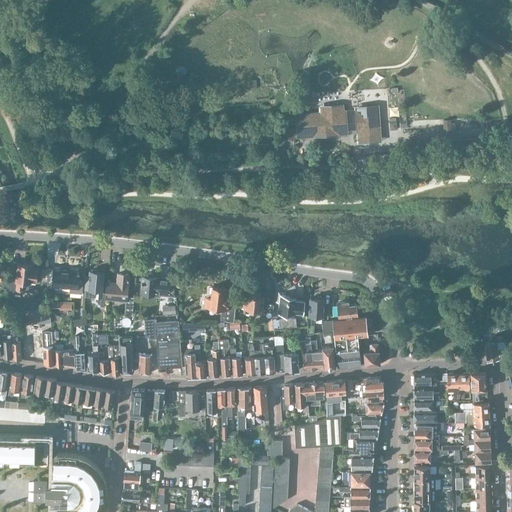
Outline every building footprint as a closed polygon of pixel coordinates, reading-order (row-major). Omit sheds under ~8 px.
[(324,115),(298,116),(299,134),(345,131),(344,113),(340,113),(339,105),(323,106),(324,115)] [(378,140),(376,106),(357,107),(359,141),(378,140)] [(443,131),(451,131),(451,119),(442,120),(443,131)] [(405,132),(404,122),(395,122),(395,133),(405,132)] [(295,129),(285,127),(284,138),(294,140),(295,129)] [(2,291),(8,292),(8,282),(3,282),(4,275),(1,274),(2,261),(0,260),(0,286),(2,287),(2,291)] [(22,293),(25,291),(26,283),(31,283),(31,282),(37,282),(38,274),(35,274),(37,265),(18,263),(15,280),(14,280),(14,279),(8,278),(8,282),(8,292),(22,293)] [(81,292),(82,281),(79,281),(79,271),(78,271),(78,269),(70,268),(70,270),(62,270),(62,268),(53,267),(53,269),(46,269),(47,286),(48,286),(49,303),(53,303),(54,286),(71,288),(70,292),(81,292)] [(104,307),(105,299),(106,293),(102,292),(102,291),(104,272),(97,271),(97,269),(92,269),(92,270),(90,270),(89,276),(86,276),(85,288),(85,297),(96,298),(96,300),(101,306),(104,307)] [(175,278),(153,277),(153,275),(152,273),(151,273),(149,273),(148,273),(146,274),(146,276),(143,275),(141,293),(176,296),(175,278)] [(126,301),(124,314),(132,314),(134,298),(127,297),(129,275),(118,274),(117,283),(107,282),(106,293),(105,299),(126,301)] [(206,303),(206,305),(208,306),(209,306),(209,307),(222,309),(220,320),(233,321),(235,305),(228,304),(230,288),(212,286),(211,298),(209,298),(207,299),(206,301),(206,303)] [(243,291),(241,307),(244,307),(244,308),(261,311),(259,322),(264,323),(264,311),(269,311),(269,310),(273,310),(274,305),(272,305),(273,293),(259,291),(257,291),(256,289),(251,288),(250,290),(248,290),(248,291),(243,291)] [(278,292),(277,302),(279,302),(278,313),(285,314),(285,318),(279,318),(280,327),(296,326),(295,318),(292,318),(291,316),(294,316),(294,314),(304,315),(305,301),(295,300),(296,297),(289,296),(289,295),(285,294),(285,293),(278,292)] [(309,316),(306,316),(306,317),(307,324),(314,324),(314,317),(323,318),(324,299),(310,298),(309,316)] [(337,302),(339,319),(357,317),(356,303),(349,304),(349,301),(337,302)] [(51,322),(49,308),(19,310),(21,323),(51,322)] [(357,317),(339,319),(332,320),(333,333),(334,340),(337,367),(361,365),(360,363),(358,337),(363,336),(367,335),(365,316),(357,317)] [(156,319),(144,319),(145,336),(147,336),(149,338),(157,337),(156,321),(156,319)] [(177,321),(177,320),(156,321),(157,337),(159,370),(167,369),(166,367),(185,366),(184,352),(180,353),(179,336),(178,330),(178,323),(177,321)] [(239,327),(240,327),(239,321),(229,322),(230,329),(240,328),(239,327)] [(95,329),(95,333),(92,333),(92,337),(92,354),(87,354),(88,369),(98,371),(98,352),(97,343),(97,336),(97,334),(97,333),(97,329),(95,329)] [(22,359),(20,341),(18,342),(17,337),(15,337),(14,330),(10,330),(11,335),(12,358),(22,359)] [(53,349),(53,345),(52,330),(41,331),(43,346),(44,363),(54,364),(53,349)] [(502,333),(496,334),(499,357),(510,355),(506,338),(503,338),(502,333)] [(103,334),(97,334),(97,336),(97,343),(103,343),(108,342),(108,334),(103,334)] [(301,345),(301,351),(303,364),(304,369),(314,368),(311,340),(310,334),(308,334),(305,334),(306,345),(301,345)] [(499,357),(496,334),(490,336),(490,341),(484,342),(486,358),(487,360),(499,357)] [(11,358),(9,339),(9,335),(1,335),(3,357),(11,358)] [(133,372),(132,361),(133,352),(132,336),(119,336),(119,344),(120,352),(120,371),(133,372)] [(365,351),(363,336),(358,337),(360,363),(365,363),(365,365),(380,364),(379,351),(378,343),(369,344),(370,351),(365,351)] [(73,337),(74,349),(76,368),(86,369),(85,351),(78,351),(78,346),(79,346),(79,337),(78,338),(78,337),(73,337)] [(207,361),(209,375),(221,374),(222,374),(219,339),(218,339),(218,341),(213,341),(213,350),(212,350),(212,358),(207,358),(207,361)] [(228,339),(219,339),(222,374),(233,374),(231,356),(230,356),(225,356),(225,354),(228,348),(229,348),(228,339)] [(236,352),(236,348),(234,348),(233,340),(230,341),(231,356),(233,374),(243,373),(241,351),(236,352)] [(325,367),(322,350),(317,350),(316,340),(311,340),(314,368),(325,367)] [(274,355),(274,347),(269,347),(269,342),(263,343),(263,344),(265,372),(275,371),(274,355)] [(30,343),(31,353),(39,353),(39,343),(30,343)] [(249,351),(249,356),(244,357),(245,373),(255,372),(254,350),(253,345),(252,343),(249,343),(249,346),(249,351)] [(53,345),(53,349),(54,364),(76,368),(74,349),(63,349),(63,344),(53,345)] [(120,373),(120,371),(120,352),(119,344),(108,345),(109,358),(110,360),(111,372),(120,373)] [(196,376),(209,375),(207,361),(205,361),(205,360),(200,360),(200,344),(194,344),(194,351),(194,353),(196,376)] [(255,372),(265,372),(263,344),(259,344),(260,350),(254,350),(255,372)] [(284,353),(284,345),(275,346),(277,371),(299,370),(299,364),(303,364),(301,351),(298,352),(284,353)] [(322,346),(322,350),(325,367),(336,367),(333,345),(322,346)] [(191,348),(188,348),(185,350),(185,352),(185,360),(187,376),(196,376),(194,353),(194,351),(193,349),(191,348)] [(104,352),(98,352),(98,371),(109,372),(108,359),(104,360),(104,352)] [(140,353),(133,352),(132,361),(139,362),(139,371),(145,372),(146,373),(148,373),(149,372),(151,372),(152,354),(140,353)] [(9,372),(0,370),(0,387),(1,388),(1,394),(6,395),(9,372)] [(471,372),(472,390),(472,402),(479,402),(478,389),(486,388),(485,381),(486,380),(486,374),(485,372),(471,372)] [(13,395),(14,390),(20,391),(22,374),(11,373),(9,394),(13,395)] [(413,385),(436,384),(447,384),(447,380),(436,380),(436,379),(431,379),(431,373),(413,374),(413,385)] [(453,399),(459,399),(458,383),(458,373),(447,373),(447,380),(447,384),(447,390),(453,390),(453,399)] [(458,373),(458,383),(459,399),(470,398),(469,373),(458,373)] [(23,374),(21,392),(21,397),(25,397),(26,393),(31,394),(34,375),(23,374)] [(34,392),(43,393),(46,377),(36,376),(34,392)] [(361,382),(361,390),(383,389),(382,380),(381,381),(380,376),(359,378),(359,382),(361,382)] [(53,395),(56,381),(56,379),(46,377),(43,393),(53,395)] [(326,404),(345,402),(345,399),(341,399),(341,393),(346,393),(345,379),(325,381),(326,394),(327,401),(326,401),(326,404)] [(66,383),(56,381),(53,395),(53,397),(63,398),(66,383)] [(320,404),(320,398),(325,397),(324,381),(314,382),(315,404),(320,404)] [(314,382),(305,383),(306,398),(310,398),(311,405),(315,404),(314,382)] [(76,384),(66,383),(63,398),(73,400),(76,384)] [(287,402),(294,402),(293,383),(284,384),(284,389),(285,398),(282,398),(283,409),(288,409),(287,402)] [(302,412),(303,424),(309,422),(309,416),(308,402),(306,402),(306,398),(305,383),(294,384),(296,406),(302,405),(303,411),(302,412)] [(83,402),(86,386),(76,384),(73,400),(83,402)] [(263,410),(264,420),(269,420),(268,410),(267,402),(266,389),(266,385),(253,386),(254,402),(261,402),(262,410),(263,410)] [(95,387),(86,386),(83,402),(93,403),(95,387)] [(238,406),(238,428),(245,428),(245,416),(244,416),(244,406),(251,406),(251,386),(237,387),(238,406)] [(93,403),(103,405),(105,389),(95,387),(93,403)] [(414,387),(414,398),(433,398),(433,399),(439,399),(439,392),(433,392),(433,387),(414,387)] [(140,389),(131,388),(130,413),(138,413),(138,418),(143,419),(145,389),(140,389)] [(226,389),(227,416),(227,425),(232,425),(232,416),(232,405),(236,405),(236,388),(226,389)] [(115,390),(105,389),(103,405),(113,406),(115,390)] [(146,401),(154,402),(153,410),(152,421),(157,421),(158,406),(164,407),(164,390),(147,389),(146,401)] [(218,415),(217,407),(217,389),(206,390),(207,411),(213,411),(213,416),(218,415)] [(217,407),(221,407),(222,416),(222,425),(222,438),(227,438),(227,425),(227,416),(226,389),(217,389),(217,407)] [(350,402),(360,401),(365,400),(382,399),(382,396),(383,396),(383,389),(361,390),(362,396),(361,396),(347,397),(347,401),(350,401),(350,402)] [(186,390),(178,390),(179,416),(185,415),(185,410),(189,410),(189,411),(200,411),(200,409),(205,408),(204,390),(198,390),(186,390)] [(433,399),(433,398),(414,398),(414,409),(433,409),(433,399)] [(365,401),(365,400),(360,401),(361,414),(380,413),(383,401),(365,401)] [(488,402),(479,402),(472,402),(472,403),(472,408),(463,409),(463,412),(464,412),(466,412),(466,414),(489,413),(488,402)] [(414,421),(416,422),(436,422),(436,412),(414,411),(414,421)] [(463,412),(460,412),(454,412),(455,420),(465,420),(464,412),(463,412)] [(467,425),(473,425),(489,424),(489,413),(466,414),(466,417),(467,425)] [(303,424),(294,425),(296,446),(320,445),(331,444),(330,414),(326,415),(326,417),(317,420),(309,422),(303,424)] [(352,414),(350,414),(348,414),(348,420),(357,420),(361,420),(361,426),(378,426),(380,415),(356,415),(356,414),(352,414)] [(415,423),(415,429),(413,430),(413,433),(415,434),(415,435),(432,436),(433,429),(443,429),(443,422),(436,422),(416,422),(415,423)] [(350,438),(352,439),(354,438),(354,437),(376,437),(378,426),(361,426),(359,426),(359,432),(350,432),(345,432),(345,439),(350,439),(350,438)] [(473,439),(490,438),(490,426),(473,427),(473,439)] [(0,461),(48,462),(48,437),(0,435),(0,461)] [(439,436),(432,436),(415,435),(415,437),(415,442),(412,443),(412,447),(414,448),(414,449),(431,449),(438,449),(439,436)] [(273,440),(273,438),(270,438),(270,446),(282,446),(282,440),(280,440),(273,440)] [(349,454),(351,454),(371,455),(371,452),(373,452),(373,439),(354,438),(352,439),(353,447),(349,447),(349,454)] [(490,438),(473,439),(468,439),(464,439),(464,445),(467,444),(468,444),(474,443),(474,451),(491,450),(490,438)] [(140,441),(139,449),(151,450),(152,442),(140,441)] [(333,453),(334,444),(331,444),(320,445),(319,451),(333,453)] [(448,449),(438,449),(431,449),(414,449),(414,454),(412,455),(412,459),(414,460),(414,461),(430,461),(430,454),(448,454),(448,449)] [(492,461),(491,450),(474,451),(475,462),(492,461)] [(101,511),(105,503),(107,493),(107,492),(106,483),(106,482),(102,473),(96,465),(88,458),(79,454),(78,454),(69,453),(57,452),(57,453),(53,457),(52,457),(51,485),(47,485),(49,482),(34,481),(33,501),(46,501),(46,497),(55,498),(54,507),(51,507),(50,511),(101,511)] [(183,452),(170,452),(170,465),(183,465),(183,452)] [(373,455),(371,455),(351,454),(351,468),(352,468),(369,468),(372,468),(374,455),(373,455)] [(257,464),(268,464),(269,455),(258,455),(257,457),(252,457),(252,463),(257,463),(257,464)] [(250,469),(251,458),(239,457),(238,469),(250,469)] [(124,470),(123,480),(124,480),(123,487),(125,488),(138,489),(138,488),(138,482),(139,482),(140,469),(144,470),(143,472),(150,472),(150,464),(135,462),(134,471),(124,470)] [(492,476),(491,465),(475,465),(475,472),(469,472),(469,477),(475,477),(492,476)] [(430,473),(430,466),(414,466),(414,477),(430,477),(430,478),(435,478),(436,478),(436,473),(430,473)] [(369,468),(352,468),(352,471),(351,471),(351,472),(348,472),(348,479),(344,479),(344,483),(350,484),(369,484),(370,471),(369,471),(369,468)] [(227,483),(235,483),(234,474),(227,475),(227,483)] [(492,476),(475,477),(475,488),(492,488),(492,476)] [(414,489),(430,489),(435,489),(435,478),(430,478),(430,477),(414,477),(414,489)] [(317,479),(316,485),(330,487),(331,480),(317,479)] [(339,491),(341,496),(350,496),(369,496),(369,486),(351,486),(350,491),(339,491)] [(167,511),(168,503),(164,503),(164,494),(164,488),(158,487),(158,493),(156,511),(167,511)] [(147,490),(140,489),(125,488),(124,490),(122,490),(121,500),(139,502),(139,501),(143,502),(143,504),(147,505),(147,502),(149,502),(149,497),(147,496),(147,498),(139,497),(140,494),(142,494),(142,493),(146,493),(147,490)] [(475,488),(476,500),(492,499),(492,488),(475,488)] [(436,489),(435,489),(430,489),(414,489),(414,500),(433,501),(436,501),(436,489)] [(273,507),(287,499),(288,492),(274,491),(273,507)] [(341,506),(344,506),(350,507),(369,507),(369,496),(350,496),(350,502),(341,502),(341,506)] [(476,500),(476,511),(492,511),(492,499),(476,500)] [(414,511),(429,511),(433,511),(433,501),(414,500),(414,511)] [(394,502),(393,511),(401,511),(402,502),(394,502)] [(130,504),(121,503),(119,511),(128,511),(129,509),(130,504)]
